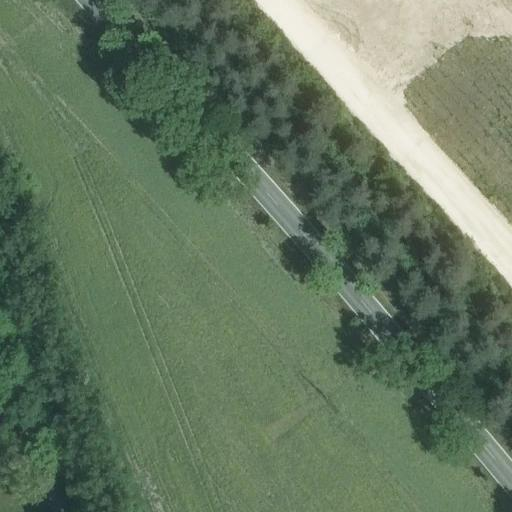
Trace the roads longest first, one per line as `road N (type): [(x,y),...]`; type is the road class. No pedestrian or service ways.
road 1 (tertiary): [(511,471),(104,0)]
road 2 (track): [(511,268),(274,0)]
road 3 (unclassified): [(0,336),(62,511)]
